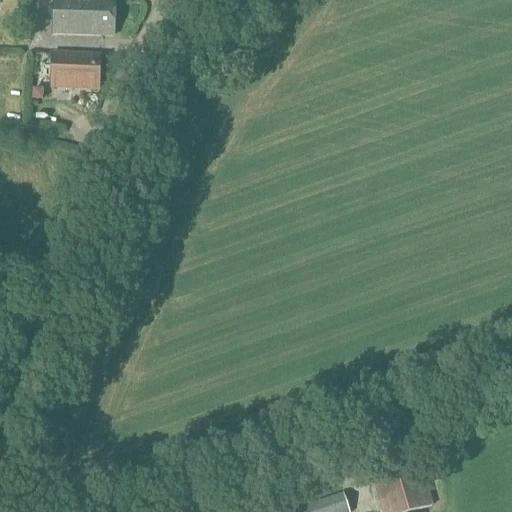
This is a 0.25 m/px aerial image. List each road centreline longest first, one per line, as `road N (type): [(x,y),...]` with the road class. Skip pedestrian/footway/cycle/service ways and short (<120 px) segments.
road 1 (track): [(179,0),(126,82),(61,217),(0,466)]
road 2 (track): [(511,407),(194,511)]
